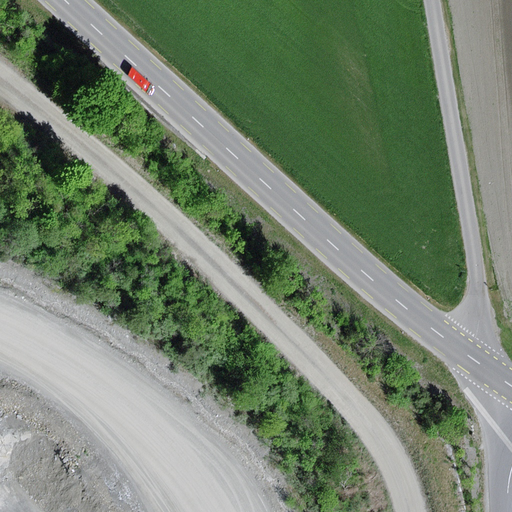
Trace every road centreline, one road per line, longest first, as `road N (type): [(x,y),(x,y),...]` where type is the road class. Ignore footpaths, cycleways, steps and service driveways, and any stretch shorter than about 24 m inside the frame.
road 1 (tertiary): [(466,354),(363,272),(65,0)]
road 2 (unclassified): [(434,0),(479,286),(479,321),(466,354)]
